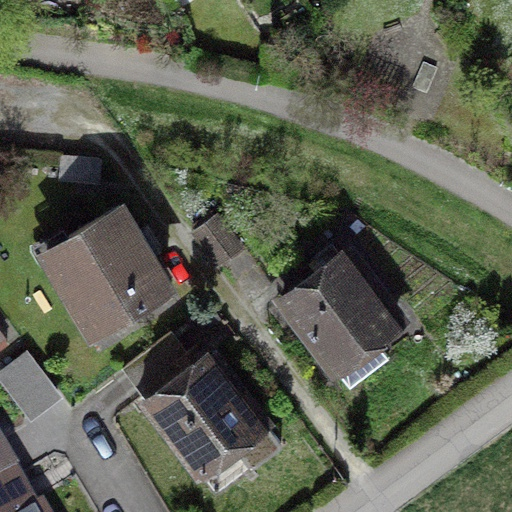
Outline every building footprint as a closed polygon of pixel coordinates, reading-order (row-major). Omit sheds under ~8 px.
[(101,170),(76,186),(94,214),(119,198),(101,170)] [(144,209),(65,257),(120,348),(200,300),(144,209)] [(229,235),(207,249),(231,286),(253,272),(229,235)] [(361,264),(293,309),(344,384),(412,339),(361,264)] [(231,366),(162,413),(217,493),(286,446),(231,366)] [(0,511),(34,511),(0,452),(0,511)]
